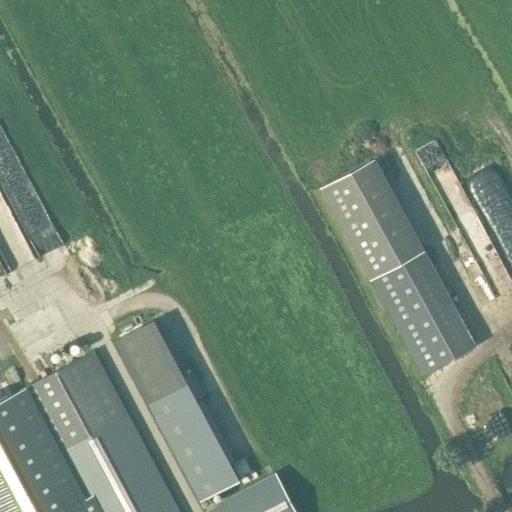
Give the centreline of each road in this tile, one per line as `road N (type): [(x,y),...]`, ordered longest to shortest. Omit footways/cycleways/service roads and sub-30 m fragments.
road 1 (track): [(190,511),(93,327),(16,357),(0,329)]
road 2 (track): [(499,511),(437,382),(511,332)]
